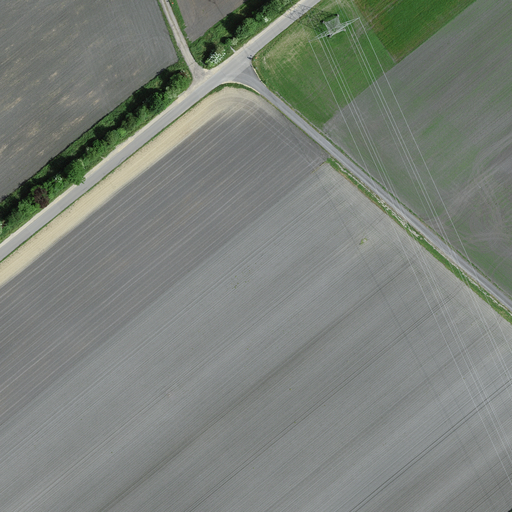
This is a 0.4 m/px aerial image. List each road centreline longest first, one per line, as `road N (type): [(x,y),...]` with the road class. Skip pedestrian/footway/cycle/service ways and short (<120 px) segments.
road 1 (unclassified): [(0,253),(311,0)]
road 2 (track): [(233,63),(511,306)]
